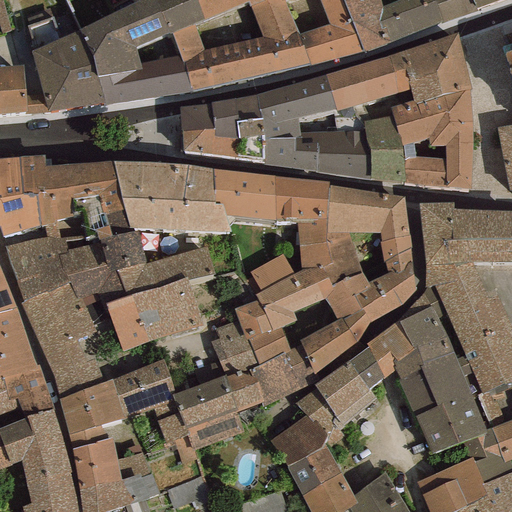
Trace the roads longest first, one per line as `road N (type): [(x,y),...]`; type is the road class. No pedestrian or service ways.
road 1 (residential): [(511,12),(165,106),(0,126)]
road 2 (residential): [(0,137),(511,203)]
road 3 (residential): [(0,255),(42,365),(74,484)]
